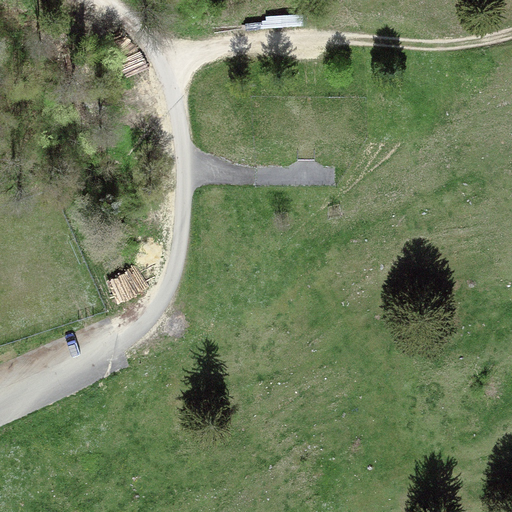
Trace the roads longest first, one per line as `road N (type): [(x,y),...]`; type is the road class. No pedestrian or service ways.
road 1 (unclassified): [(0,399),(128,336),(170,283),(185,200),(167,69)]
road 2 (track): [(167,69),(232,45),(461,44),(511,32)]
